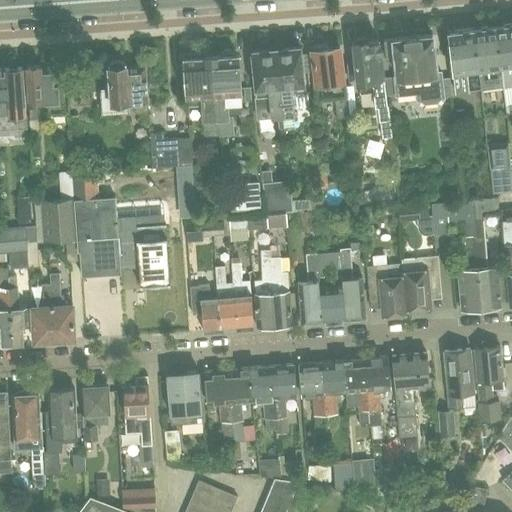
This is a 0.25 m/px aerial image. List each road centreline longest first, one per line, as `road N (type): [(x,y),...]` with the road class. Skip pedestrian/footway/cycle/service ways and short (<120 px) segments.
road 1 (residential): [(511,325),(0,365)]
road 2 (unknown): [(188,353),(174,184)]
